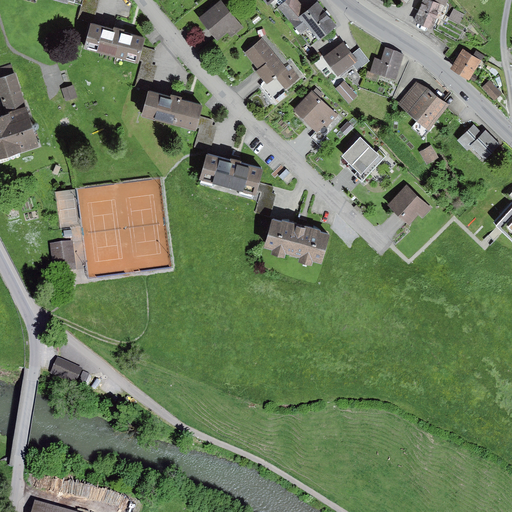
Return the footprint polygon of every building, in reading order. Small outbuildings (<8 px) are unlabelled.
[(99,0),(82,0),(82,4),(78,18),(94,22),(99,0)] [(221,0),(220,0),(199,18),(218,40),(229,31),(232,36),(243,27),(221,0)] [(277,0),(286,12),(301,0),(277,0)] [(423,0),(414,21),(433,29),(437,19),(440,20),(448,0),(423,0)] [(305,10),(299,4),(287,14),(295,24),(292,26),(302,38),(311,31),(317,39),(335,24),(316,1),(305,10)] [(454,9),(449,19),(460,25),(465,15),(454,9)] [(113,28),(91,22),(84,48),(138,62),(139,61),(142,46),(145,38),(124,32),(125,29),(120,28),(114,26),(113,28)] [(264,42),(247,55),(272,86),(277,83),(286,93),(301,81),(293,71),(288,72),(264,42)] [(346,44),(325,57),(338,76),(358,63),(346,44)] [(484,57),(464,45),(453,62),(473,74),(484,57)] [(157,50),(142,46),(139,61),(141,61),(135,84),(151,89),(157,65),(153,64),(157,50)] [(383,63),(376,61),(371,77),(395,85),(406,54),(388,48),(383,63)] [(0,65),(0,73),(16,68),(14,61),(0,65)] [(15,72),(0,77),(0,97),(5,113),(26,106),(15,72)] [(492,73),(484,81),(496,94),(503,87),(492,73)] [(344,81),(335,88),(349,104),(357,96),(344,81)] [(448,105),(417,83),(400,106),(431,129),(448,105)] [(73,86),(61,89),(64,101),(76,98),(73,86)] [(170,96),(148,90),(141,116),(195,130),(196,127),(199,116),(202,105),(181,100),(182,96),(176,95),(170,93),(170,96)] [(314,92),(296,110),(318,133),(337,115),(314,92)] [(5,113),(0,114),(0,158),(39,146),(26,106),(5,113)] [(214,120),(199,116),(196,127),(200,128),(194,145),(210,150),(218,127),(212,125),(214,120)] [(475,118),(457,135),(470,148),(472,147),(486,161),(505,142),(488,125),(484,128),(475,118)] [(347,121),(340,129),(346,135),(354,127),(347,121)] [(360,137),(342,156),(349,162),(345,167),(362,183),(387,156),(379,149),(376,152),(360,137)] [(432,146),(420,152),(426,164),(439,158),(432,146)] [(230,160),(206,154),(199,179),(256,194),(256,192),(259,183),(263,169),(240,163),(241,161),(237,160),(230,158),(230,160)] [(274,187),(259,183),(256,192),(261,193),(255,213),(270,217),(276,194),(272,193),(274,187)] [(406,184),(388,205),(409,224),(418,214),(422,217),(431,207),(406,184)] [(511,204),(495,222),(511,238),(511,204)] [(282,221),(272,218),(264,247),(272,250),(271,254),(284,258),(286,253),(300,257),(299,262),(311,265),(313,261),(322,263),(330,235),(320,232),(321,230),(302,225),(282,219),(282,221)] [(71,230),(64,231),(65,238),(73,237),(71,230)] [(73,243),(51,247),(55,271),(76,267),(73,243)] [(91,376),(60,361),(53,376),(85,390),(91,376)]
